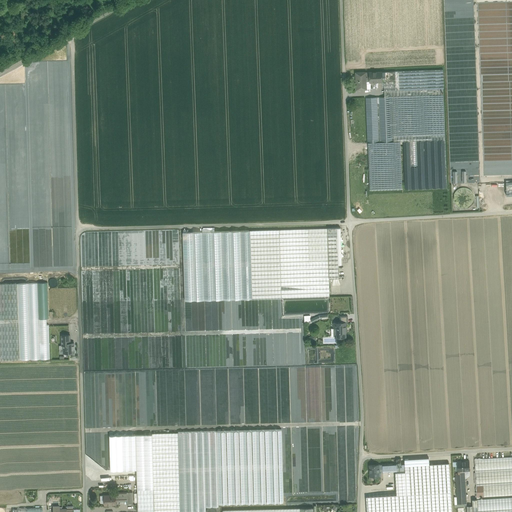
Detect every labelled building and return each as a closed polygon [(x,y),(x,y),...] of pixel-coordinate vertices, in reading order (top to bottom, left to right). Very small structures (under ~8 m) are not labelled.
[(498,22),(498,24),(511,23),(511,16),(511,15),(511,9),(502,10),(502,22),(498,22)] [(511,45),(480,46),(480,53),(511,52),(511,45)] [(443,69),(395,71),(395,80),(386,80),(384,80),(385,97),(366,98),(367,143),(368,143),(370,190),(402,189),(400,141),(403,141),(445,140),(443,89),(444,89),(443,69)] [(395,71),(385,72),(386,80),(395,80),(395,71)] [(366,72),(356,73),(356,89),(366,89),(366,81),(366,72)] [(382,72),(369,72),(370,81),(370,82),(382,82),(382,80),(382,72)] [(445,140),(403,141),(405,189),(447,187),(445,140)] [(467,171),(452,171),(452,183),(467,183),(467,171)] [(337,228),(279,230),(281,298),(330,297),(329,278),(339,278),(338,264),(341,264),(341,252),(338,252),(337,228)] [(250,230),(183,232),(185,301),(252,299),(250,230)] [(279,230),(250,230),(252,299),(281,298),(279,230)] [(48,282),(0,284),(0,342),(1,360),(51,359),(48,282)] [(340,322),(333,323),(333,328),(331,328),(331,336),(336,336),(340,336),(340,337),(346,337),(345,328),(346,328),(346,323),(346,322),(340,322)] [(63,353),(74,353),(74,343),(69,343),(68,335),(62,335),(62,345),(63,345),(63,353)] [(217,431),(219,504),(283,502),(281,429),(217,431)] [(154,489),(137,489),(137,511),(202,511),(203,511),(206,511),(206,507),(219,506),(219,504),(217,431),(178,432),(178,433),(152,433),(152,435),(154,489)] [(154,489),(152,435),(109,435),(110,470),(137,470),(137,489),(154,489)] [(449,456),(404,459),(405,463),(405,471),(405,480),(409,479),(410,488),(450,486),(449,456)] [(511,456),(475,459),(475,472),(511,470),(511,456)] [(469,461),(458,461),(458,470),(458,471),(464,470),(470,470),(469,461)] [(398,471),(405,471),(405,463),(403,463),(399,463),(379,465),(379,472),(398,471)] [(379,464),(370,465),(370,476),(379,476),(379,472),(379,465),(379,464)] [(511,470),(475,472),(476,484),(511,481),(511,470)] [(458,474),(456,474),(457,491),(466,490),(465,474),(458,474)] [(405,480),(398,480),(399,489),(410,488),(409,479),(405,480)] [(511,483),(483,485),(484,497),(511,495),(511,483)] [(399,489),(366,491),(367,511),(451,511),(450,486),(410,488),(399,489)] [(116,495),(101,495),(100,496),(100,502),(101,503),(108,503),(108,504),(116,504),(116,500),(120,500),(120,492),(116,493),(116,495)] [(511,497),(477,499),(478,511),(511,508),(511,497)]
